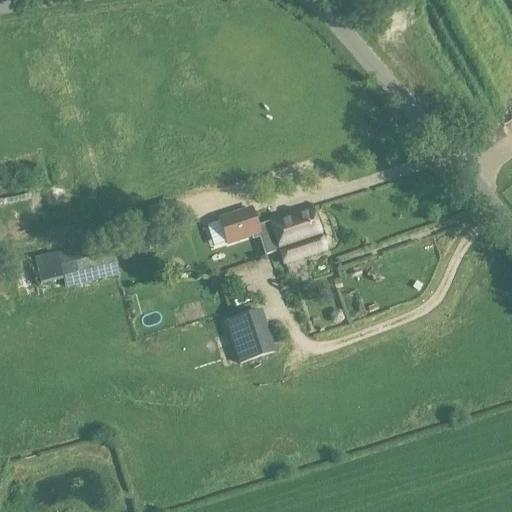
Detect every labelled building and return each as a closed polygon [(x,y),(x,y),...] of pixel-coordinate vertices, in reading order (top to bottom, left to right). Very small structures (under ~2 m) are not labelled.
[(283,263),(324,251),(312,211),(271,223),(283,263)] [(195,236),(201,268),(241,261),(235,229),(195,236)] [(135,240),(140,255),(158,249),(153,234),(135,240)] [(65,290),(119,276),(114,254),(60,267),(65,290)] [(17,280),(30,277),(27,264),(14,267),(17,280)] [(262,313),(225,324),(239,369),(277,358),(262,313)]
